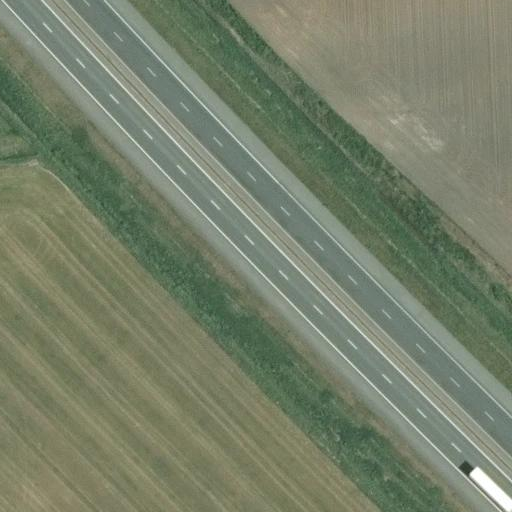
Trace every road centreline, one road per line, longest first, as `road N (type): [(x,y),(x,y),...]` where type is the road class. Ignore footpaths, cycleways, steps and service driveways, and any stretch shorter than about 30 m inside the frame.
road 1 (motorway): [(23,0),(511,509)]
road 2 (motorway): [(511,444),(84,0)]
